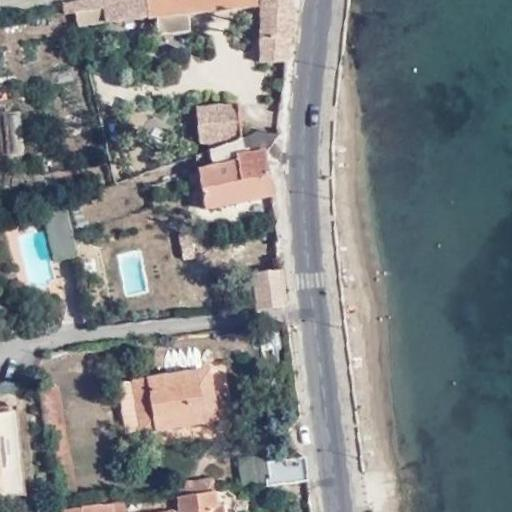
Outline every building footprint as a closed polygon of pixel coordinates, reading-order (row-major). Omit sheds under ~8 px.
[(267,65),(286,65),(292,17),(290,0),(77,0),(79,8),(107,5),(110,24),(150,19),(154,22),(157,22),(188,18),(263,9),(267,65)] [(188,18),(157,22),(159,38),(190,34),(188,18)] [(233,105),(197,109),(201,143),(236,137),(233,105)] [(22,155),(19,114),(2,115),(5,156),(22,155)] [(209,165),(209,167),(236,161),(248,157),(265,156),(266,150),(276,135),(260,131),(232,141),(207,155),(209,165)] [(209,167),(196,169),(202,208),(243,200),(270,197),(265,156),(248,157),(236,161),(209,167)] [(79,251),(76,230),(70,200),(49,208),(57,254),(79,251)] [(19,234),(29,281),(55,275),(45,229),(19,234)] [(208,230),(192,234),(196,255),(214,250),(208,230)] [(180,234),(186,258),(196,255),(192,234),(191,231),(180,234)] [(284,308),(279,274),(251,277),(255,311),(257,311),(280,309),(284,308)] [(232,289),(222,291),(224,302),(234,301),(232,289)] [(209,369),(116,381),(124,435),(215,420),(209,369)] [(37,390),(56,497),(76,493),(57,386),(37,390)] [(260,457),(238,460),(241,484),(263,481),(260,457)] [(266,461),(268,488),(291,485),(307,483),(305,458),(266,461)] [(176,483),(178,497),(214,493),(212,480),(176,483)] [(178,497),(175,497),(178,508),(151,511),(221,511),(221,505),(214,504),(214,493),(178,497)] [(119,511),(118,503),(55,510),(55,511),(119,511)]
